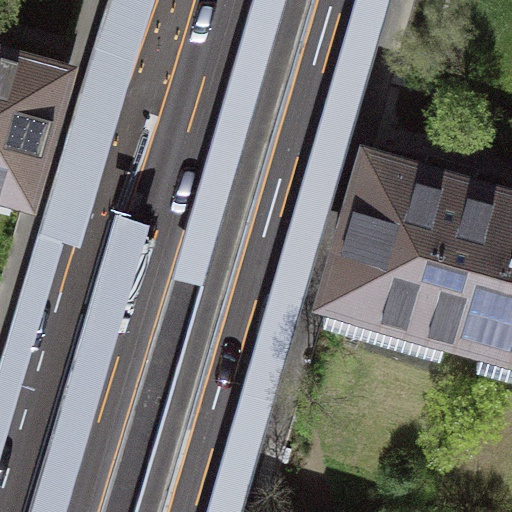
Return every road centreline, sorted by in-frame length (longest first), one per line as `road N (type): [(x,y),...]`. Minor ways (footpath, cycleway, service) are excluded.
road 1 (motorway): [(182,511),(331,0)]
road 2 (motorway): [(230,0),(86,511)]
road 3 (motorway): [(155,0),(101,153),(0,504)]
